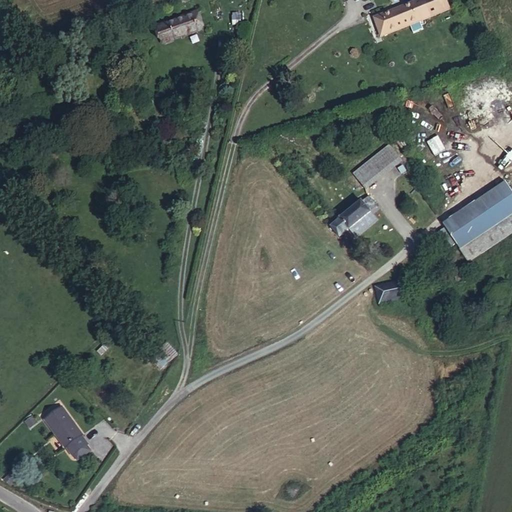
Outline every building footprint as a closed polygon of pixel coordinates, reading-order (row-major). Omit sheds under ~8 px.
[(381,36),(430,15),(423,0),(419,0),(375,19),(381,36)] [(423,0),(430,15),(449,7),(446,0),(423,0)] [(198,22),(202,21),(199,11),(194,13),(195,15),(159,27),(164,42),(200,30),(198,22)] [(0,38),(11,32),(0,15),(0,38)] [(475,133),(484,120),(447,94),(438,107),(475,133)] [(495,152),(506,136),(485,122),(474,138),(495,152)] [(388,144),(352,173),(365,190),(402,161),(388,144)] [(0,190),(9,184),(0,171),(0,190)] [(511,190),(506,182),(443,224),(460,249),(465,246),(511,214),(511,190)] [(376,208),(377,207),(369,196),(331,226),(340,237),(376,208)] [(511,214),(465,246),(460,249),(469,262),(511,233),(511,214)] [(400,282),(405,303),(413,301),(408,280),(400,282)] [(380,308),(405,303),(400,282),(376,287),(380,308)] [(164,366),(178,355),(167,343),(154,355),(164,366)] [(74,455),(87,446),(88,445),(82,436),(83,435),(62,407),(45,420),(65,448),(66,448),(73,456),(74,455)] [(90,451),(87,446),(74,455),(78,460),(90,451)]
